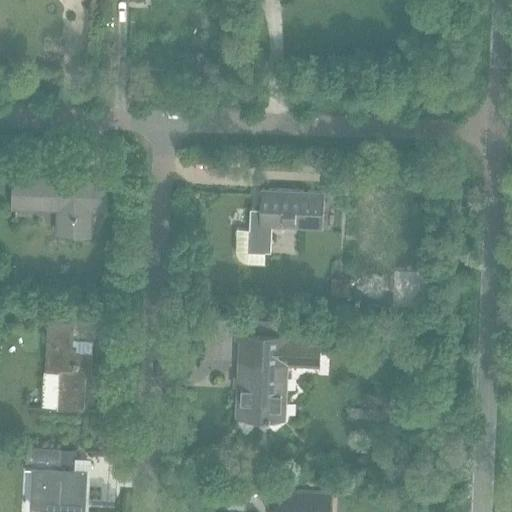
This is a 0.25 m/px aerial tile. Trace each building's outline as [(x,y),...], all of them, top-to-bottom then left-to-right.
[(103,202),(104,174),(75,173),(75,177),(14,174),(13,206),(57,208),(56,231),(89,233),(90,201),(103,202)] [(301,226),(303,191),(262,188),(261,209),(251,208),(250,228),(238,228),(237,249),(238,254),(240,258),(244,260),(249,262),(264,263),(265,250),(270,250),(272,225),(301,226)] [(98,339),(99,321),(48,318),(45,381),(59,381),(58,407),(85,408),(86,384),(91,385),(91,364),(87,364),(87,351),(73,350),(73,338),(98,339)] [(289,333),(265,332),(265,320),(241,318),(236,415),(285,417),(288,363),(320,364),(321,336),(289,334),(289,333)] [(83,511),(86,470),(33,468),(31,506),(46,506),(45,511),(83,511)] [(272,511),(329,511),(330,491),(274,489),(272,511)]
